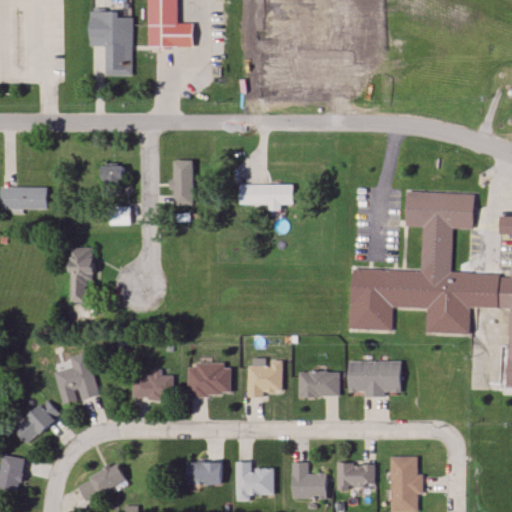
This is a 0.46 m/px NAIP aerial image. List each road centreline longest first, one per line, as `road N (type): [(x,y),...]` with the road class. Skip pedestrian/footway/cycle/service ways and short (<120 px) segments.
road 1 (residential): [(51,511),(55,475),(84,438),(420,430),(456,445),(457,511)]
road 2 (residential): [(0,124),(403,127),(511,158)]
road 3 (residential): [(148,126),(148,260),(139,289)]
